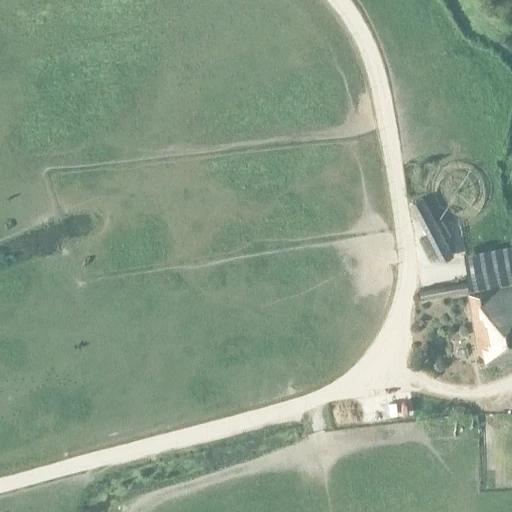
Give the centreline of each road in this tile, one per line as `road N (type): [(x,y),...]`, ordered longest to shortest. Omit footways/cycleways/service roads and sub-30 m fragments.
road 1 (track): [(397,320),(381,356),(303,407),(0,486)]
road 2 (track): [(336,0),(374,61),(406,282)]
